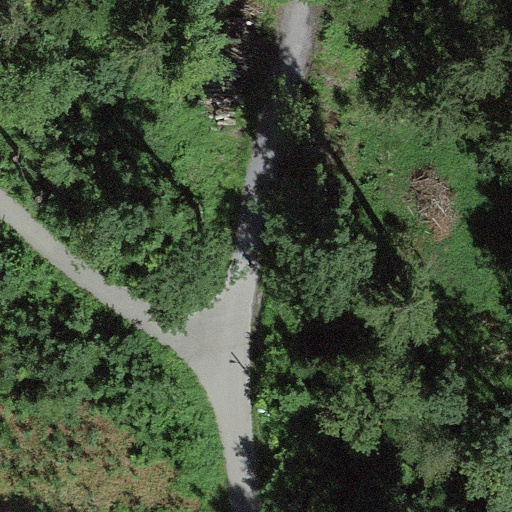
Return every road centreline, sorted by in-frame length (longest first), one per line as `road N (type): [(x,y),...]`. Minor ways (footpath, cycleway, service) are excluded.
road 1 (track): [(316,0),(225,358),(248,511)]
road 2 (track): [(225,358),(101,284),(0,203)]
